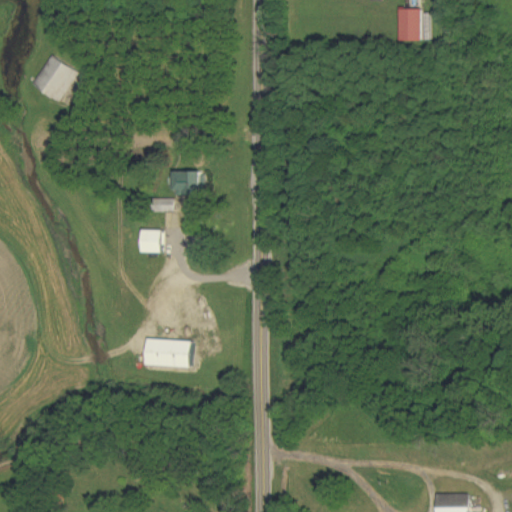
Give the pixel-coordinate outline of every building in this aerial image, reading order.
[(428,10),(406,10),(405,42),(427,42),(428,10)] [(36,86),(63,103),(82,73),(56,56),(36,86)] [(207,173),(181,172),(181,196),(206,197),(207,173)] [(162,213),(180,212),(180,199),(161,200),(162,213)] [(149,254),(168,254),(168,232),(149,231),(149,254)] [(196,369),(197,342),(154,341),(153,367),(196,369)] [(442,511),(474,511),(475,495),(442,496),(442,511)]
